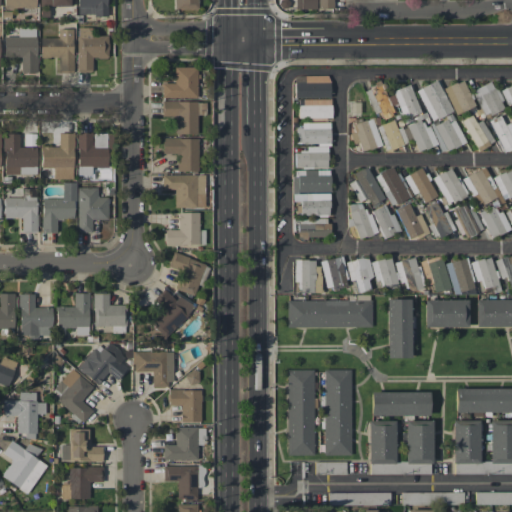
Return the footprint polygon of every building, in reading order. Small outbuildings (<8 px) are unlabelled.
[(35,0),(3,0),(3,8),(36,7),(35,0)] [(76,0),(77,15),(106,15),(105,0),(76,0)] [(196,0),(174,0),(175,9),(197,9),(196,0)] [(294,0),(294,9),(315,9),(315,0),(294,0)] [(316,0),(317,8),(332,8),(332,0),(316,0)] [(18,37),(4,36),(3,57),(21,58),(20,73),(35,73),(36,26),(18,26),(18,37)] [(107,36),(91,36),(91,27),(76,28),(77,72),(91,71),(91,58),(107,58),(107,36)] [(72,29),(58,29),(58,37),(40,38),(40,57),(57,57),(57,71),(73,71),(72,29)] [(161,97),(196,97),(196,67),(173,67),(173,83),(161,83),(161,97)] [(329,97),(328,75),(293,76),(293,98),(329,97)] [(474,106),(461,79),(443,88),(455,115),(474,106)] [(415,90),(431,121),(451,111),(435,80),(415,90)] [(471,90),(484,117),(504,108),(491,81),(471,90)] [(382,118),(397,113),(391,95),(385,97),(380,83),(364,88),(372,114),(380,112),(382,118)] [(401,117),(418,112),(410,84),(393,89),(401,117)] [(298,118),(330,117),(330,98),(297,99),(298,118)] [(196,134),(196,115),(204,115),(205,102),(161,101),(161,116),(175,116),(174,134),(196,134)] [(475,123),(471,115),(460,121),(477,150),(493,141),(481,120),(475,123)] [(511,148),(511,126),(509,122),(504,125),(499,115),(488,121),(504,152),(511,148)] [(463,144),(454,116),(423,127),(421,120),(395,129),(392,120),(376,126),(384,150),(412,141),(416,151),(437,144),(440,152),(463,144)] [(351,124),(354,133),(350,134),(352,144),(359,142),(361,151),(380,146),(373,119),(351,124)] [(329,144),(329,122),(301,123),(301,128),(294,128),(295,144),(329,144)] [(35,147),(18,147),(18,133),(3,133),(4,174),(36,173),(35,147)] [(40,146),(40,167),(53,168),(53,178),(72,179),(73,133),(58,133),(58,146),(40,146)] [(106,168),(106,149),(111,149),(111,134),(77,133),(76,175),(91,175),(91,167),(106,168)] [(197,138),(162,137),(161,154),(177,154),(176,170),(197,171),(197,138)] [(326,147),(305,147),(305,152),(294,152),(294,168),(327,167),(326,147)] [(375,175),(390,207),(409,198),(394,166),(375,175)] [(382,199),(368,167),(355,172),(369,205),(382,199)] [(462,178),(478,207),(498,196),(483,167),(462,178)] [(435,197),(422,168),(403,176),(411,194),(418,191),(423,202),(435,197)] [(432,176),(445,205),(465,196),(452,168),(432,176)] [(511,199),(511,170),(511,168),(492,177),(504,203),(511,199)] [(329,191),(329,170),(296,170),(296,192),(329,191)] [(203,174),(162,175),(162,190),(173,190),(174,208),(204,207),(203,174)] [(349,182),(358,203),(365,199),(356,179),(349,182)] [(77,232),(92,232),(92,220),(107,220),(107,197),(97,197),(97,188),(77,188),(77,232)] [(328,193),(301,193),(301,215),(328,215),(328,193)] [(41,198),(42,233),(56,232),(56,219),(73,219),(73,198),(41,198)] [(441,213),(436,202),(424,207),(438,237),(454,230),(446,211),(441,213)] [(480,230),(469,202),(450,210),(462,238),(480,230)] [(351,204),(353,237),(374,236),(373,211),(362,212),(361,203),(351,204)] [(409,241),(428,232),(419,214),(414,216),(408,203),(394,210),(409,241)] [(392,212),(388,214),(384,205),(370,211),(381,239),(399,231),(392,212)] [(509,230),(502,210),(496,212),(494,206),(479,211),(489,238),(509,230)] [(203,245),(203,230),(198,230),(197,212),(177,213),(178,230),(164,230),(164,245),(203,245)] [(328,218),(297,219),(297,238),(328,237),(328,218)] [(193,295),(196,284),(201,286),(209,266),(173,253),(168,265),(181,270),(175,289),(193,295)] [(433,292),(449,288),(440,255),(419,261),(425,285),(431,284),(433,292)] [(347,285),(340,256),(319,261),(325,290),(347,285)] [(498,288),(489,256),(469,262),(475,281),(480,280),(484,292),(498,288)] [(357,292),(372,289),(365,257),(344,261),(349,281),(354,280),(357,292)] [(378,291),(397,288),(390,257),(372,261),(378,291)] [(405,281),(407,291),(421,288),(416,257),(393,261),(397,283),(405,281)] [(318,293),(318,260),(293,260),(293,282),(298,282),(298,292),(318,293)] [(193,308),(179,295),(174,300),(164,290),(153,302),(160,309),(147,323),(164,339),(193,308)] [(13,293),(0,292),(0,328),(13,329),(13,293)] [(87,293),(73,293),(73,306),(56,306),(56,327),(75,327),(75,335),(88,335),(87,293)] [(108,293),(92,293),(92,325),(125,325),(125,305),(107,304),(108,293)] [(49,307),(33,307),(33,294),(18,294),(19,336),(50,335),(49,307)] [(387,358),(410,357),(409,299),(385,299),(387,358)] [(467,299),(423,300),(424,327),(467,327),(467,299)] [(475,327),(511,326),(511,299),(475,299),(475,327)] [(286,327),(370,328),(371,301),(286,300),(286,327)] [(97,344),(76,366),(95,385),(108,372),(116,379),(130,365),(108,344),(103,349),(97,344)] [(171,352),(133,350),(132,371),(150,372),(150,386),(170,387),(171,352)] [(0,359),(0,384),(6,387),(16,363),(1,356),(0,359)] [(56,399),(81,423),(92,411),(80,400),(92,388),(71,368),(54,387),(61,394),(56,399)] [(312,369),(286,370),(287,455),(313,454),(312,369)] [(323,455),(349,455),(350,369),(323,369),(323,455)] [(511,389),(454,388),(454,412),(511,413),(511,389)] [(199,422),(200,390),(168,389),(167,405),(180,405),(179,421),(199,422)] [(428,391),(369,392),(370,416),(428,415),(428,391)] [(2,399),(2,415),(15,415),(15,433),(26,433),(26,437),(35,437),(35,414),(44,414),(44,402),(34,402),(34,393),(19,392),(19,400),(2,399)] [(452,474),(511,473),(511,419),(489,420),(489,463),(452,463),(452,474)] [(431,474),(431,420),(405,420),(405,462),(394,462),(394,421),(367,420),(367,474),(431,474)] [(479,420),(452,420),(451,462),(477,463),(479,420)] [(162,460),(197,459),(196,445),(204,445),(204,427),(174,427),(174,444),(162,444),(162,460)] [(101,461),(101,447),(89,447),(88,429),(69,429),(69,444),(60,444),(60,461),(101,461)] [(23,449),(10,440),(1,453),(11,460),(0,475),(18,489),(26,478),(30,481),(42,464),(33,458),(39,450),(28,442),(23,449)] [(344,461),(314,462),(314,474),(345,474),(344,461)] [(201,465),(162,466),(162,481),(176,480),(176,500),(196,499),(196,486),(202,486),(201,465)] [(89,498),(88,482),(100,482),(100,466),(68,467),(68,484),(60,485),(61,499),(89,498)] [(511,492),(474,493),(474,505),(511,504),(511,492)] [(196,511),(196,504),(175,503),(175,511),(196,511)]
